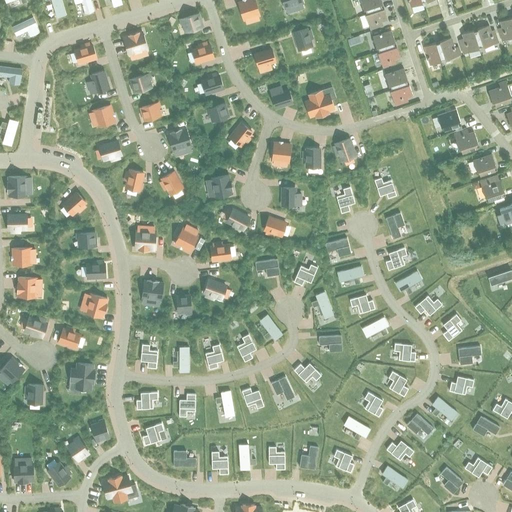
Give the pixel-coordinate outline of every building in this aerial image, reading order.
[(65,14),(61,0),(51,0),(57,17),(65,14)] [(93,10),(90,0),(74,0),(75,3),(81,1),(85,13),(93,10)] [(259,14),(254,0),(245,0),(238,2),(243,19),(250,17),(251,21),(255,20),(254,16),(259,14)] [(303,3),(301,0),(281,0),(284,8),(297,4),(298,9),(303,8),(301,3),(303,3)] [(372,6),(382,3),(380,0),(359,0),(365,14),(374,11),(372,6)] [(387,19),(382,3),(372,6),(374,11),(365,14),(370,29),(377,27),(376,23),(387,19)] [(200,27),(196,14),(183,18),(180,19),(181,23),(184,22),(187,31),(200,27)] [(511,37),(511,16),(499,21),(503,32),(499,33),(501,41),(511,37)] [(39,32),(36,25),(33,17),(12,27),(16,35),(27,30),(30,36),(39,32)] [(498,42),(496,33),(492,34),(488,24),(477,28),(480,38),(476,39),(479,48),(498,42)] [(312,38),(310,29),(307,30),(306,28),(293,32),(299,50),(311,46),(309,39),(312,38)] [(480,38),(477,28),(461,33),(463,39),(459,40),(463,54),(479,48),(476,39),(480,38)] [(385,44),(394,41),(391,30),(372,36),(377,52),(386,49),(385,44)] [(147,49),(142,32),(138,33),(138,32),(129,35),(129,36),(123,37),(128,55),(130,54),(131,59),(136,57),(135,53),(147,49)] [(450,37),(439,41),(442,50),(438,51),(441,61),(460,54),(458,46),(454,47),(450,37)] [(400,57),(394,41),(385,44),(386,49),(377,52),(382,67),(390,65),(388,61),(400,57)] [(442,50),(439,41),(423,46),(430,65),(441,61),(438,51),(442,50)] [(96,57),(92,45),(90,46),(89,42),(80,45),(81,48),(74,50),(78,63),(96,57)] [(213,57),(210,44),(207,45),(206,42),(197,44),(198,48),(192,50),(195,62),(213,57)] [(275,61),(271,49),(254,55),(258,68),(266,65),(268,70),(271,69),(269,65),(269,62),(275,61)] [(20,78),(21,69),(0,65),(0,74),(10,76),(9,83),(19,84),(20,77),(20,78)] [(398,82),(407,79),(403,68),(384,74),(390,90),(399,87),(398,82)] [(108,88),(103,71),(92,74),(93,80),(91,81),(87,82),(88,85),(92,84),(94,92),(108,88)] [(149,87),(147,79),(149,78),(148,73),(145,74),(132,78),(136,91),(149,87)] [(223,88),(219,75),(217,76),(216,73),(207,76),(208,79),(201,81),(205,93),(223,88)] [(412,95),(407,79),(398,82),(399,87),(390,90),(395,105),(402,103),(401,99),(412,95)] [(510,101),(509,96),(510,96),(505,80),(497,83),(498,87),(488,90),(493,106),(510,101)] [(292,101),(288,90),(282,92),(282,90),(280,86),(277,87),(279,91),(270,94),(275,107),(292,101)] [(333,108),(331,99),(335,97),(334,92),(329,94),(322,96),(320,90),(309,94),(311,100),(305,102),(309,116),(315,114),(316,116),(327,113),(327,110),(333,108)] [(159,116),(156,107),(159,106),(158,102),(155,103),(141,107),(145,120),(159,116)] [(227,116),(223,103),(209,107),(209,108),(206,109),(208,113),(211,112),(213,121),(227,116)] [(114,121),(110,105),(93,110),(93,111),(89,113),(90,116),(94,115),(97,126),(114,121)] [(461,125),(455,108),(437,115),(440,126),(442,126),(444,130),(454,127),(461,125)] [(11,145),(18,121),(9,119),(2,143),(11,145)] [(252,135),(250,133),(251,131),(241,123),(229,137),(239,145),(244,140),(246,142),(252,135)] [(191,145),(186,128),(180,130),(180,129),(171,132),(171,133),(167,134),(172,151),(185,147),(186,152),(191,151),(190,146),(191,145)] [(478,147),(473,131),(463,134),(462,130),(453,133),(458,149),(460,148),(461,153),(478,147)] [(354,156),(348,138),(335,143),(336,145),(333,146),(336,155),(339,154),(342,160),(354,156)] [(121,154),(117,141),(99,146),(103,159),(109,157),(110,160),(119,158),(118,154),(121,154)] [(288,162),(290,144),(274,142),(272,160),(282,161),(282,165),(286,166),(286,162),(288,162)] [(319,167),(319,148),(306,148),(306,151),(303,151),(303,160),(306,160),(306,167),(319,167)] [(496,170),(491,154),(472,160),(476,171),(478,171),(479,175),(496,170)] [(138,190),(143,172),(130,169),(129,172),(126,171),(124,180),(127,181),(126,187),(138,190)] [(182,188),(173,171),(161,178),(163,180),(160,182),(164,190),(167,188),(170,194),(182,188)] [(232,189),(230,180),(229,180),(228,174),(210,178),(210,179),(206,180),(207,185),(211,184),(214,197),(231,193),(231,189),(232,189)] [(26,195),(26,182),(31,182),(31,177),(26,177),(26,176),(8,176),(8,182),(7,182),(7,191),(8,191),(8,195),(26,195)] [(380,177),(374,179),(379,195),(385,193),(387,198),(395,195),(390,179),(382,182),(380,177)] [(505,195),(499,179),(488,183),(487,179),(479,181),(484,197),(486,196),(488,201),(505,195)] [(344,194),(336,196),(341,212),(349,210),(347,204),(354,202),(349,186),(342,188),(344,194)] [(296,205),(296,196),(301,196),(301,193),(296,193),(294,193),(294,187),(282,187),(282,205),(296,205)] [(83,203),(85,202),(76,192),(62,204),(71,214),(76,209),(78,212),(85,206),(83,203)] [(499,209),(495,211),(499,224),(504,222),(504,224),(511,221),(511,202),(508,205),(499,208),(499,209)] [(243,229),(249,218),(232,209),(226,220),(232,224),(231,227),(239,231),(240,228),(243,229)] [(400,212),(385,217),(392,238),(400,235),(397,226),(404,223),(400,212)] [(26,228),(26,215),(7,216),(8,229),(10,229),(10,232),(20,232),(20,228),(26,228)] [(286,223),(268,217),(264,229),(266,230),(265,233),(274,236),(275,233),(281,235),(286,223)] [(154,249),(155,231),(154,231),(154,226),(149,226),(148,231),(136,230),(134,248),(138,248),(138,249),(148,250),(148,249),(154,249)] [(189,250),(197,235),(196,234),(198,230),(194,228),(192,232),(182,227),(174,243),(189,250)] [(94,245),(93,232),(79,233),(76,233),(77,238),(80,237),(80,246),(94,245)] [(346,237),(325,243),(327,251),(336,249),(338,256),(350,253),(348,246),(346,237)] [(230,258),(229,245),(222,245),(222,242),(212,243),(213,246),(210,247),(212,260),(230,258)] [(30,264),(30,253),(35,253),(34,249),(30,249),(30,247),(12,247),(13,264),(30,264)] [(390,259),(384,261),(387,270),(404,264),(401,256),(407,254),(404,247),(388,253),(390,259)] [(277,258),(255,261),(256,269),(265,268),(266,275),(279,273),(278,266),(277,258)] [(105,276),(104,263),(102,263),(102,260),(92,261),(93,264),(86,264),(86,277),(105,276)] [(300,266),(293,281),(301,285),(303,279),(310,282),(317,266),(310,263),(308,269),(300,266)] [(360,265),(336,272),(339,281),(363,275),(360,265)] [(510,269),(487,277),(490,285),(511,277),(511,272),(511,273),(510,269)] [(416,270),(395,282),(399,291),(421,278),(416,270)] [(36,297),(36,284),(41,284),(41,279),(36,279),(36,277),(18,276),(18,283),(17,282),(17,292),(18,292),(18,296),(36,297)] [(221,298),(226,286),(208,279),(203,292),(206,293),(205,296),(214,299),(215,296),(221,298)] [(160,300),(163,283),(157,282),(157,281),(148,280),(144,280),(141,298),(154,300),(153,304),(158,305),(159,300),(160,300)] [(324,290),(315,294),(324,318),(333,314),(324,290)] [(103,313),(106,304),(105,304),(107,298),(90,293),(89,294),(85,293),(83,298),(88,299),(84,312),(101,317),(103,313)] [(365,294),(349,298),(351,306),(356,304),(359,313),(374,308),(371,300),(367,301),(365,294)] [(427,295),(414,306),(420,313),(424,309),(429,315),(442,304),(437,298),(433,302),(427,295)] [(191,310),(190,296),(176,297),(177,311),(186,310),(186,313),(191,313),(191,310)] [(267,314),(259,320),(274,339),(282,333),(267,314)] [(447,329),(442,333),(448,340),(462,329),(456,323),(460,319),(456,314),(443,324),(447,329)] [(384,316),(361,328),(366,336),(388,325),(384,316)] [(42,336),(46,324),(44,323),(45,320),(36,317),(35,320),(28,317),(24,330),(42,336)] [(80,335),(74,332),(75,329),(66,326),(65,329),(62,328),(58,341),(76,347),(80,335)] [(244,342),(236,346),(244,361),(252,357),(249,352),(256,349),(248,334),(241,338),(244,342)] [(341,335),(318,336),(319,344),(329,344),(329,351),(341,350),(341,343),(341,335)] [(394,343),(393,350),(398,351),(398,359),(414,360),(415,352),(410,352),(410,344),(394,343)] [(141,344),(140,360),(147,361),(146,367),(155,367),(157,351),(148,350),(148,345),(141,344)] [(213,351),(205,353),(209,368),(217,366),(216,361),(223,360),(219,344),(211,346),(213,351)] [(188,346),(179,346),(179,371),(188,371),(188,346)] [(479,346),(457,348),(459,364),(471,362),(471,355),(480,354),(479,346)] [(23,369),(11,358),(0,369),(0,371),(0,372),(0,377),(0,378),(3,375),(11,382),(23,369)] [(93,382),(94,370),(91,370),(92,364),(77,362),(77,370),(71,369),(69,381),(76,381),(75,388),(75,393),(80,393),(80,388),(90,389),(90,382),(93,382)] [(299,364),(293,370),(297,374),(305,382),(311,376),(315,380),(320,375),(308,363),(303,368),(299,364)] [(391,371),(388,377),(392,379),(388,387),(398,393),(403,396),(408,388),(402,385),(405,379),(396,373),(391,371)] [(284,376),(270,382),(275,394),(282,391),(286,399),(294,396),(284,376)] [(450,382),(448,390),(464,394),(466,386),(470,387),(472,380),(457,376),(455,383),(450,382)] [(41,403),(42,384),(28,384),(28,387),(25,386),(25,396),(28,396),(28,403),(41,403)] [(250,388),(241,391),(242,395),(246,406),(255,403),(257,408),(263,405),(258,390),(251,392),(250,388)] [(230,389),(220,391),(225,416),(234,414),(230,389)] [(140,400),(136,400),(136,409),(141,408),(153,408),(152,399),(157,399),(156,392),(140,392),(140,400)] [(368,392),(364,397),(369,400),(364,408),(374,413),(378,416),(382,408),(378,406),(382,400),(374,396),(368,392)] [(186,399),(179,399),(179,411),(179,416),(186,416),(186,411),(195,411),(195,394),(186,394),(186,399)] [(437,396),(431,404),(451,419),(457,412),(437,396)] [(495,403),(492,409),(506,417),(509,412),(511,413),(511,402),(504,398),(500,406),(495,403)] [(410,419),(406,425),(415,433),(419,427),(427,434),(433,427),(416,413),(410,419)] [(480,415),(472,428),(482,435),(486,428),(495,433),(499,427),(480,415)] [(348,416),(343,424),(365,436),(369,428),(348,416)] [(98,420),(91,423),(96,440),(108,436),(103,419),(102,418),(98,419),(98,420)] [(147,434),(141,436),(144,445),(150,443),(161,439),(158,431),(164,429),(161,422),(156,424),(145,427),(147,434)] [(73,440),(67,444),(75,457),(87,449),(78,436),(77,435),(72,438),(73,440)] [(391,442),(385,449),(390,453),(399,460),(404,453),(408,456),(413,450),(409,447),(400,440),(396,446),(391,442)] [(247,443),(238,444),(239,469),(249,468),(247,443)] [(300,454),(299,466),(314,469),(316,456),(318,447),(309,446),(308,455),(300,454)] [(275,447),(268,447),(268,455),(268,463),(275,463),(275,469),(284,469),(284,463),(284,455),(284,452),(275,452),(275,447)] [(185,450),(173,450),(173,466),(195,466),(195,457),(185,457),(185,450)] [(335,450),(333,456),(338,458),(335,466),(345,470),(350,472),(353,463),(348,462),(351,455),(343,452),(335,450)] [(218,451),(211,452),(211,460),(212,468),(218,468),(219,473),(228,473),(227,467),(227,459),(227,456),(218,457),(218,451)] [(467,461),(463,467),(478,477),(482,471),(486,474),(492,465),(478,456),(472,464),(467,461)] [(25,462),(13,462),(14,480),(17,480),(17,482),(27,481),(27,480),(32,480),(32,462),(31,462),(30,457),(25,457),(25,462)] [(58,461),(47,469),(58,485),(69,477),(68,475),(70,473),(64,466),(62,467),(58,461)] [(387,465),(381,473),(402,487),(407,479),(387,465)] [(446,466),(441,472),(448,479),(443,485),(452,493),(463,481),(446,466)] [(506,477),(502,484),(511,490),(511,471),(510,470),(506,477)] [(109,480),(103,481),(107,497),(113,496),(114,501),(126,498),(125,493),(132,491),(136,490),(134,483),(130,484),(128,475),(120,477),(120,476),(109,479),(109,480)] [(400,511),(413,511),(411,508),(416,505),(412,498),(397,506),(400,511)] [(166,511),(197,511),(198,509),(192,508),(193,505),(181,502),(181,505),(174,503),(171,511),(166,511)] [(242,505),(235,505),(235,511),(260,511),(261,505),(254,505),(254,503),(242,503),(242,505)]
